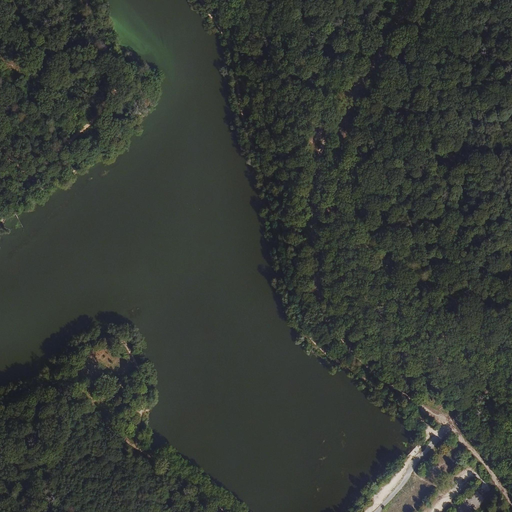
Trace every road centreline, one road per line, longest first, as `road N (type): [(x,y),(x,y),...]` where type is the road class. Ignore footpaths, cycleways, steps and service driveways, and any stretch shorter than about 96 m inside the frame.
road 1 (track): [(201,0),(236,54),(238,93),(273,196),(301,321),(334,360),(438,434)]
road 2 (track): [(448,422),(359,359),(323,314),(310,244),(316,162),(327,122),(346,105)]
road 3 (track): [(511,319),(371,248),(346,160),(346,105)]
road 4 (track): [(0,402),(94,413),(223,511)]
road 5 (track): [(0,204),(106,100),(112,72),(87,0)]
road 6 (track): [(20,399),(41,389),(77,350),(115,344),(133,355),(140,387),(137,446)]
road 7 (track): [(346,105),(395,36),(409,0)]
